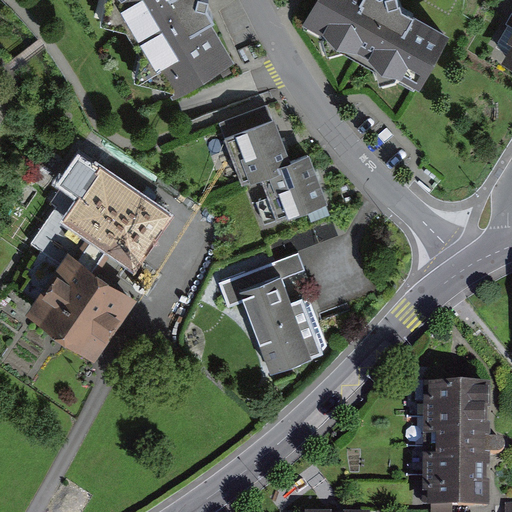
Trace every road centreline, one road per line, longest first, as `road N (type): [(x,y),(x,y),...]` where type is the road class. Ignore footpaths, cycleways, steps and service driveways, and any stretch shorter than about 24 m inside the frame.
road 1 (unclassified): [(463,271),(407,315),(310,415),(186,511)]
road 2 (residential): [(256,0),(300,84),(463,271)]
